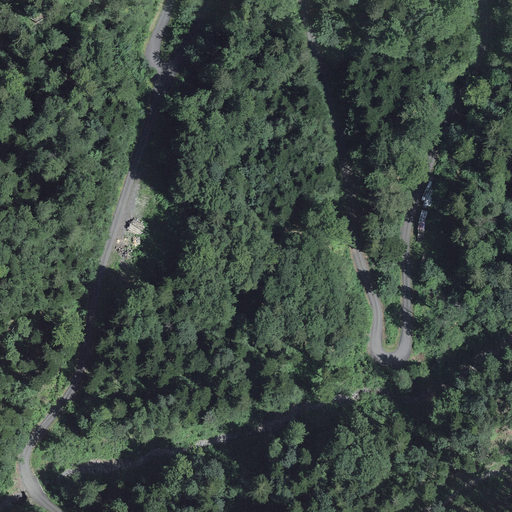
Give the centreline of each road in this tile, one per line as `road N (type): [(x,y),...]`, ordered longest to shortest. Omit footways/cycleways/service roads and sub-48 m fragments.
road 1 (track): [(303,0),(378,319),(375,348),(388,362),(403,357),(412,203),(475,68),(485,39),(482,0)]
road 2 (track): [(57,511),(25,476),(29,445),(82,372),(160,70)]
road 3 (motorway): [(199,511),(0,197)]
road 4 (track): [(169,0),(152,53),(168,71),(208,0)]
